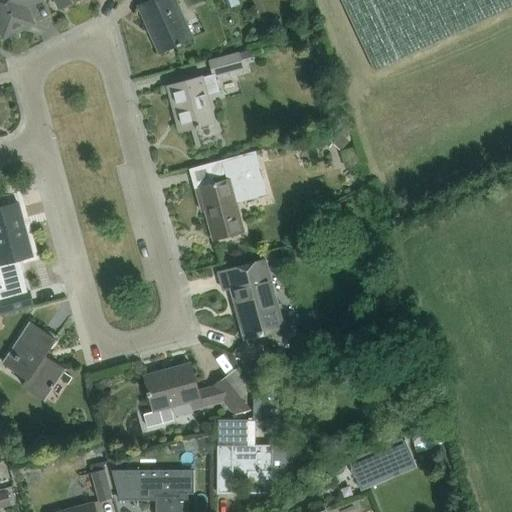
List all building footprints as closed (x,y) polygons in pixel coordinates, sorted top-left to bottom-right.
[(0,0),(0,33),(3,39),(35,24),(26,4),(35,0),(44,0),(45,1),(46,0),(45,0),(0,0)] [(54,0),(59,8),(76,0),(54,0)] [(176,0),(151,0),(138,6),(159,53),(193,38),(176,0)] [(511,0),(342,0),(376,71),(511,6),(511,0)] [(239,53),(210,60),(214,74),(215,74),(216,76),(244,68),(243,66),(241,59),(239,53)] [(187,81),(168,86),(173,104),(176,104),(178,103),(181,112),(178,113),(183,131),(202,125),(215,122),(207,95),(220,92),(216,76),(215,74),(214,74),(203,77),(202,77),(187,81)] [(329,140),(338,150),(351,137),(343,126),(329,140)] [(213,240),(243,232),(235,201),(259,195),(265,193),(261,178),(254,153),(222,161),(227,180),(196,189),(200,205),(204,204),(213,240)] [(0,208),(0,271),(4,288),(0,289),(0,313),(32,305),(29,291),(26,292),(18,259),(32,256),(18,204),(0,208)] [(314,217),(300,218),(301,240),(315,239),(314,217)] [(238,317),(244,339),(264,334),(263,330),(284,325),(266,260),(218,273),(223,290),(231,288),(235,304),(237,303),(241,316),(238,317)] [(43,401),(64,370),(44,356),(57,336),(45,328),(43,331),(30,323),(2,364),(26,380),(21,387),(43,401)] [(153,411),(144,414),(147,427),(174,420),(171,406),(191,401),(193,409),(213,404),(209,388),(198,391),(190,364),(172,369),(173,373),(163,376),(162,374),(145,379),(148,391),(147,392),(148,396),(149,395),(153,411)] [(225,377),(213,387),(223,401),(231,412),(232,411),(235,414),(250,410),(244,402),(241,398),(225,377)] [(277,388),(253,389),(253,405),(260,405),(277,405),(277,388)] [(217,445),(217,473),(218,493),(233,493),(233,471),(248,471),(248,493),(280,493),(280,481),(292,481),(292,441),(270,441),(270,445),(255,445),(255,420),(253,419),(218,419),(218,445),(217,445)] [(402,437),(349,459),(360,485),(413,463),(402,437)] [(196,438),(184,441),(186,452),(199,448),(196,438)] [(106,451),(103,442),(92,445),(94,454),(106,451)] [(105,469),(92,472),(100,500),(113,496),(105,469)] [(119,501),(156,501),(155,511),(187,511),(188,493),(191,493),(191,471),(111,471),(119,501)] [(0,508),(11,506),(7,492),(0,493),(0,508)] [(96,511),(93,502),(55,511),(96,511)]
